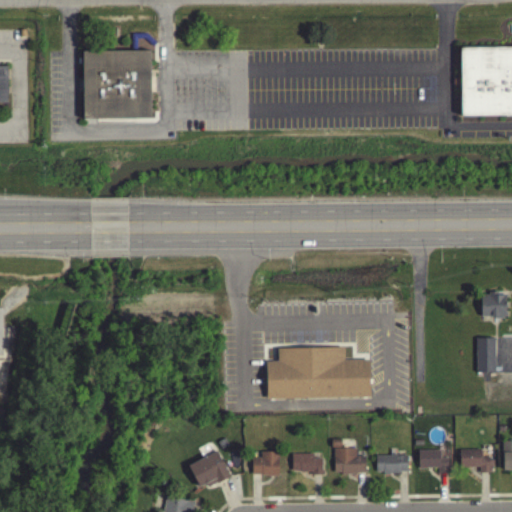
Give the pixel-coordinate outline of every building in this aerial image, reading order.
[(459,51),(511,50),(511,118),(459,119),(459,51)] [(81,54),(149,53),(149,122),(81,123),(81,54)] [(480,321),(504,321),(504,297),(480,296),(480,321)] [(475,376),(493,376),(493,341),(474,342),(475,376)] [(368,401),(368,363),(342,363),(342,351),(276,352),(276,364),(264,365),(265,402),(368,401)] [(364,459),(354,460),(354,451),(340,452),(339,443),(331,443),(332,477),(364,477),(364,459)] [(511,475),(511,444),(501,445),(501,475),(511,475)] [(457,470),(478,471),(478,476),(489,476),(490,461),(480,460),(480,453),(458,452),(457,470)] [(439,453),(416,454),(416,472),(437,471),(437,476),(447,476),(447,461),(439,462),(439,453)] [(198,493),(228,479),(216,454),(187,468),(198,493)] [(277,455),(259,455),(259,461),(251,460),(250,478),(277,479),(277,455)] [(312,457),(290,457),(290,477),(321,476),(320,462),(312,462),(312,457)] [(405,458),(374,459),(374,476),(406,476),(405,458)] [(162,511),(189,511),(191,505),(165,499),(162,511)]
